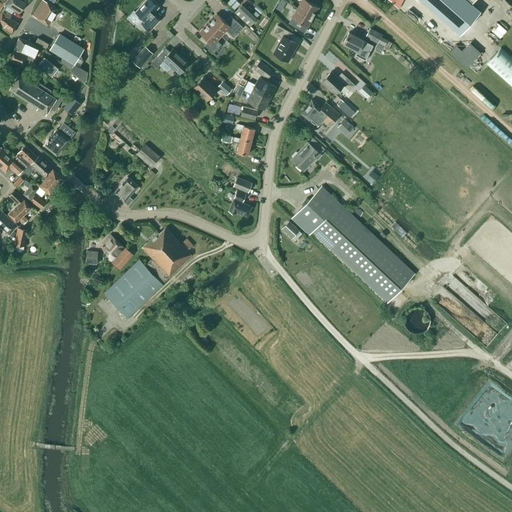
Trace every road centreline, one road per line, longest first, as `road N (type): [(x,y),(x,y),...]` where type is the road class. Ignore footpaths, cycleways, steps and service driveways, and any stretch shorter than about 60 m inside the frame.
road 1 (residential): [(255,243),(181,215),(127,215),(67,178),(6,121)]
road 2 (residential): [(255,243),(274,134),(339,4)]
road 3 (track): [(358,357),(468,350),(511,376)]
